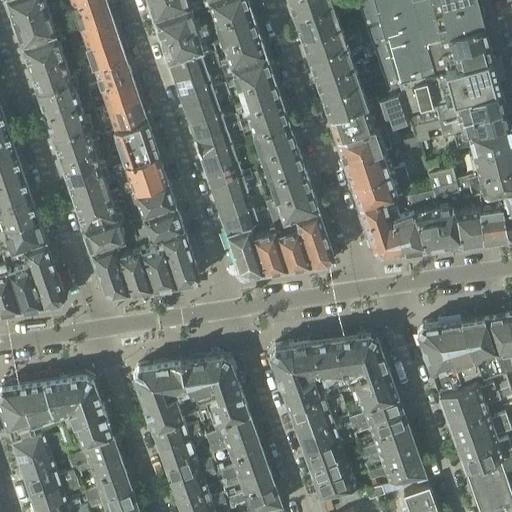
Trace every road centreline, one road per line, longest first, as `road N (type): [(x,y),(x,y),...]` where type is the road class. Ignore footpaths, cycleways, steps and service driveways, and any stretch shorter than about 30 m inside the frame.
road 1 (residential): [(96,329),(0,12)]
road 2 (residential): [(127,0),(232,310)]
road 3 (residential): [(268,0),(372,289)]
road 4 (residential): [(372,289),(390,314),(459,511)]
road 5 (residential): [(305,511),(232,310)]
road 6 (residential): [(160,511),(96,329)]
road 7 (tertiary): [(372,289),(232,310)]
road 8 (tertiary): [(511,268),(372,289)]
road 9 (tertiary): [(232,310),(96,329)]
